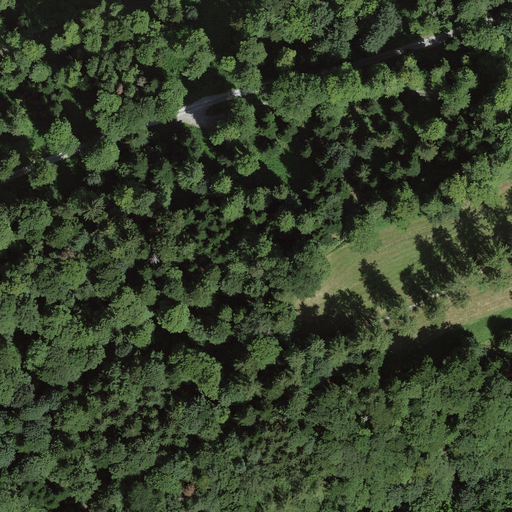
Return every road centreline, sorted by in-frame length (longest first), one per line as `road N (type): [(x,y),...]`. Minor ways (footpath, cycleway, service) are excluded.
road 1 (track): [(0,456),(118,402),(350,338),(511,262)]
road 2 (track): [(0,183),(188,110),(511,11)]
road 3 (track): [(188,110),(207,121),(382,93),(511,108)]
road 4 (track): [(0,51),(127,0)]
